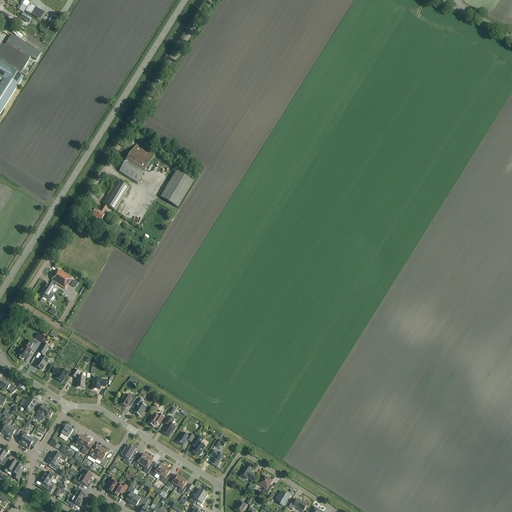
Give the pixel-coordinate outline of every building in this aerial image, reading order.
[(26,6),(22,4),(20,6),(19,5),(17,9),(23,12),(26,6)] [(21,18),(28,23),(31,18),(24,13),(21,18)] [(14,39),(18,33),(12,29),(9,35),(14,39)] [(0,61),(5,64),(20,74),(23,69),(30,59),(31,58),(33,54),(34,53),(33,53),(31,52),(17,42),(10,38),(8,41),(6,44),(4,47),(2,46),(0,48),(0,61)] [(0,114),(24,77),(0,62),(0,77),(4,80),(0,86),(0,114)] [(137,184),(155,155),(137,143),(119,172),(137,184)] [(178,208),(193,182),(176,171),(160,197),(178,208)] [(115,212),(128,188),(117,181),(103,205),(104,205),(100,212),(95,209),(91,217),(96,220),(95,222),(100,224),(107,212),(106,211),(108,208),(115,212)] [(65,289),(72,278),(58,269),(52,280),(50,285),(48,283),(41,293),(44,295),(42,297),(50,302),(54,296),(51,293),(54,287),(56,284),(65,289)] [(26,361),(29,356),(32,351),(29,350),(33,344),(26,340),(22,346),(24,346),(22,349),(21,349),(20,352),(18,355),(20,357),(20,358),(20,359),(22,360),(23,360),(24,359),(26,361)] [(43,355),(49,347),(44,344),(39,352),(43,355)] [(42,370),(48,361),(41,356),(35,366),(42,370)] [(95,358),(92,365),(96,367),(98,363),(101,365),(103,361),(95,358)] [(60,371),(56,368),(52,373),(57,376),(55,379),(62,383),(68,373),(61,369),(60,371)] [(85,378),(80,377),(80,376),(78,374),(79,373),(75,371),(72,377),(75,379),(76,378),(78,378),(76,388),(84,389),(85,378)] [(106,387),(107,381),(101,380),(93,379),(92,390),(100,391),(100,387),(106,387)] [(16,391),(8,380),(6,382),(4,381),(3,382),(0,380),(0,388),(4,390),(4,389),(7,391),(8,389),(10,391),(9,393),(11,394),(16,391)] [(130,398),(124,394),(122,398),(124,399),(120,404),(126,408),(130,403),(132,404),(137,397),(132,394),(130,398)] [(33,401),(28,398),(26,401),(23,399),(19,405),(26,409),(26,408),(28,409),(26,412),(30,414),(38,401),(35,399),(33,401)] [(140,417),(146,408),(141,405),(143,402),(138,399),(135,405),(138,406),(134,413),(140,417)] [(49,420),(53,412),(43,405),(38,413),(39,414),(36,418),(41,421),(43,417),(49,420)] [(159,414),(157,418),(153,416),(148,424),(154,428),(156,424),(159,426),(164,418),(159,414)] [(174,433),(176,428),(175,428),(175,427),(172,425),(172,424),(174,420),(168,417),(164,423),(167,425),(162,433),(169,437),(173,432),(174,433)] [(6,435),(12,427),(9,425),(11,421),(7,418),(6,420),(1,428),(4,429),(2,432),(6,435)] [(12,427),(6,435),(11,438),(13,435),(17,437),(21,430),(16,427),(15,429),(12,427)] [(76,434),(72,432),(73,431),(66,427),(61,434),(72,441),(76,434)] [(24,446),(29,438),(26,436),(27,434),(23,431),(18,439),(21,440),(19,443),(24,446)] [(188,437),(182,433),(176,442),(183,446),(186,440),(191,443),(194,437),(189,434),(188,437)] [(80,449),(86,439),(81,436),(78,441),(76,440),(72,445),(75,447),(74,448),(79,451),(80,449)] [(200,455),(201,455),(202,454),(202,452),(205,447),(200,444),(203,440),(198,436),(192,445),(195,447),(192,452),(199,456),(200,455)] [(29,438),(24,446),(28,449),(31,446),(34,448),(39,440),(34,437),(32,440),(29,438)] [(86,439),(80,449),(82,451),(82,452),(84,453),(87,455),(93,444),(90,442),(91,442),(86,439)] [(223,447),(225,444),(219,440),(215,447),(218,448),(220,445),(223,447)] [(65,454),(69,447),(64,445),(60,451),(65,454)] [(135,450),(130,446),(128,449),(126,448),(121,456),(125,458),(123,462),(129,466),(135,458),(132,456),(135,450)] [(95,462),(97,460),(103,450),(98,447),(97,448),(95,447),(93,450),(89,456),(92,457),(91,458),(92,458),(91,459),(95,462)] [(104,468),(108,461),(104,458),(108,453),(103,450),(97,460),(101,463),(99,465),(104,468)] [(218,453),(213,450),(209,456),(214,459),(211,464),(217,468),(224,457),(218,453)] [(50,457),(59,462),(60,460),(65,463),(68,457),(60,453),(58,455),(53,452),(50,457)] [(142,466),(148,458),(142,454),(139,460),(136,459),(132,465),(137,467),(139,464),(142,466)] [(57,465),(59,462),(50,457),(47,462),(52,465),(50,468),(58,473),(61,468),(57,465)] [(148,458),(142,466),(145,468),(143,471),(148,474),(151,468),(149,467),(153,461),(148,458)] [(12,473),(17,464),(12,461),(10,464),(7,463),(2,471),(7,474),(9,471),(12,473)] [(17,464),(12,473),(14,475),(13,477),(18,481),(23,472),(20,471),(22,467),(17,464)] [(160,476),(164,468),(159,465),(156,470),(153,469),(150,474),(154,477),(156,474),(160,476)] [(81,476),(90,481),(93,476),(88,474),(90,471),(82,466),(79,471),(83,473),(81,476)] [(252,481),(256,476),(251,473),(252,471),(245,466),(240,475),(246,480),(247,478),(252,481)] [(164,468),(160,476),(162,477),(161,481),(165,484),(169,479),(166,477),(170,472),(164,468)] [(43,477),(51,482),(53,480),(55,481),(58,476),(52,473),(50,475),(46,472),(43,477)] [(86,487),(90,481),(81,476),(79,479),(76,477),(73,482),(80,486),(82,484),(86,487)] [(177,487),(181,479),(176,476),(173,481),(170,480),(166,486),(169,487),(169,486),(171,488),(173,485),(177,487)] [(268,494),(272,488),(269,486),(272,481),(263,476),(258,484),(264,489),(263,491),(268,494)] [(49,485),(51,482),(43,477),(40,482),(42,483),(40,486),(51,493),(54,488),(49,485)] [(112,494),(117,485),(112,482),(114,480),(110,478),(107,484),(110,486),(107,490),(112,494)] [(181,479),(177,487),(180,489),(178,492),(182,495),(186,489),(183,488),(187,482),(181,479)] [(117,485),(112,494),(117,497),(120,494),(121,492),(124,494),(128,488),(122,484),(120,487),(117,485)] [(74,497),(83,502),(86,497),(81,494),(83,491),(76,487),(74,492),(76,493),(74,497)] [(130,505),(136,496),(133,494),(135,490),(130,487),(126,494),(129,496),(126,501),(127,501),(127,502),(128,503),(128,504),(129,505),(130,505)] [(194,494),(205,500),(208,496),(201,491),(198,488),(194,494)] [(286,495),(281,491),(275,500),(281,503),(279,505),(283,507),(291,495),(287,493),(286,495)] [(205,500),(194,494),(189,501),(195,504),(196,502),(202,505),(205,500)] [(142,503),(143,502),(146,498),(141,495),(139,497),(136,496),(130,505),(131,506),(132,506),(133,506),(134,506),(135,507),(136,507),(140,501),(142,503)] [(80,507),(83,502),(74,497),(72,500),(69,498),(66,502),(74,507),(75,504),(80,507)] [(292,503),(288,508),(292,510),(294,507),(302,511),(304,510),(306,509),(305,508),(307,505),(298,500),(295,504),(292,503)] [(147,511),(150,508),(145,505),(146,503),(143,502),(142,503),(139,508),(142,510),(140,511),(147,511)] [(241,511),(245,506),(239,502),(233,510),(236,511),(241,511)]
